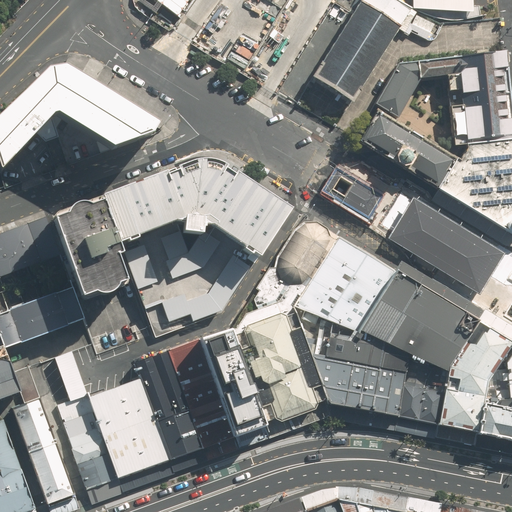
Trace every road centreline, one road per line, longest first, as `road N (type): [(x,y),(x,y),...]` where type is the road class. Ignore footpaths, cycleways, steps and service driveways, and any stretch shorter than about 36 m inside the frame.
road 1 (residential): [(215,111),(178,144),(0,211)]
road 2 (secondary): [(436,470),(323,458),(205,496)]
road 3 (residential): [(64,10),(215,111)]
road 4 (residential): [(253,133),(280,127),(321,158),(303,183),(260,160)]
